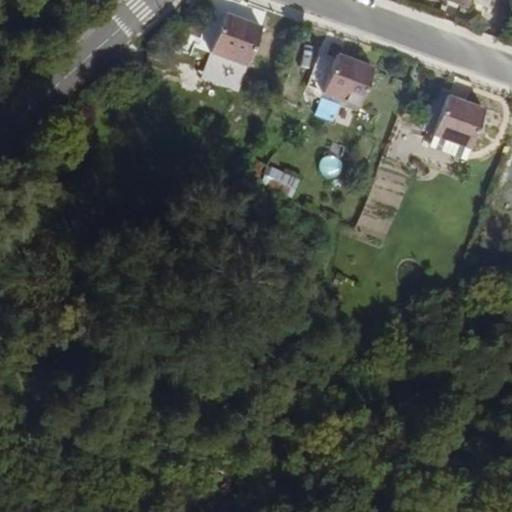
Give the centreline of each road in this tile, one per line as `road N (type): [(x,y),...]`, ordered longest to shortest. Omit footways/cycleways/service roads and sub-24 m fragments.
road 1 (tertiary): [(0,137),(150,0)]
road 2 (residential): [(324,0),(511,69)]
